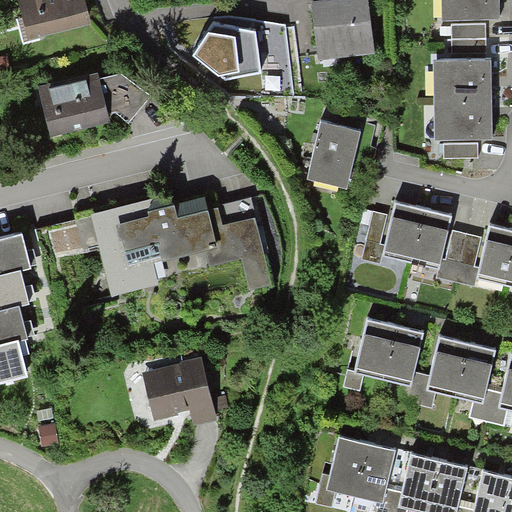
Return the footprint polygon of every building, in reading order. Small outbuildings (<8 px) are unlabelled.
[(86,0),(19,0),(24,19),(19,20),(25,44),(93,26),(86,0)] [(338,0),(329,1),(312,3),(319,61),(373,55),(366,0),(338,0)] [(500,0),(441,0),(442,19),(501,18),(500,0)] [(256,32),(213,24),(188,62),(227,93),(232,87),(240,86),(249,93),(272,94),(271,98),(294,97),(285,27),(256,21),(256,32)] [(485,25),(451,25),(452,54),(486,53),(485,25)] [(491,59),(435,60),(436,140),(493,139),(491,59)] [(150,97),(122,75),(100,81),(98,72),(38,87),(51,139),(110,124),(108,116),(117,114),(130,124),(150,97)] [(361,132),(322,122),(308,179),(347,189),(361,132)] [(478,145),(444,146),(444,159),(479,158),(478,145)] [(92,211),(37,224),(45,259),(102,246),(112,290),(157,279),(151,254),(205,241),(211,263),(241,255),(248,284),(271,279),(250,190),(209,199),(208,197),(177,204),(174,193),(154,197),(152,189),(90,204),(92,211)] [(382,251),(439,264),(447,230),(451,213),(395,199),(391,215),(382,251)] [(379,263),(382,251),(391,215),(372,211),(361,258),(379,263)] [(475,275),(511,284),(511,226),(488,221),(484,239),(475,275)] [(22,226),(0,232),(0,377),(29,370),(22,344),(21,339),(31,336),(29,331),(21,302),(31,300),(29,295),(22,267),(32,264),(31,259),(22,226)] [(484,239),(447,230),(439,264),(437,276),(472,285),(475,275),(484,239)] [(414,399),(421,374),(413,372),(425,325),(368,310),(354,366),(348,365),(344,383),(361,387),(366,371),(402,380),(398,395),(414,399)] [(421,374),(414,399),(433,404),(437,388),(473,397),(470,412),(486,416),(492,391),(485,390),(496,344),(439,331),(428,376),(421,374)] [(492,391),(486,416),(504,421),(508,403),(511,403),(511,348),(511,349),(501,393),(492,391)] [(203,355),(145,368),(156,417),(181,412),(180,408),(190,406),(194,421),(216,415),(203,355)] [(373,511),(386,511),(392,490),(385,488),(395,445),(339,431),(328,475),(321,473),(314,498),(332,503),(336,487),(373,496),(370,511),(373,511)] [(392,490),(386,511),(405,511),(407,505),(437,511),(462,511),(463,507),(455,505),(465,463),(411,450),(400,492),(392,490)] [(463,507),(462,511),(511,511),(511,472),(484,466),(473,510),(463,507)]
